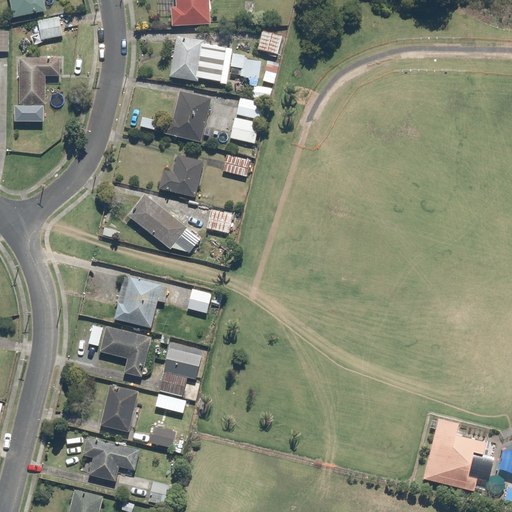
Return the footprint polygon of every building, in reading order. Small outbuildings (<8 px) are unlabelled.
[(13,0),(17,18),(50,12),(48,0),(13,0)] [(154,0),(155,15),(170,15),(170,29),(207,29),(207,0),(154,0)] [(62,17),(39,21),(42,40),(65,36),(62,17)] [(12,32),(0,31),(0,51),(11,52),(12,32)] [(282,37),(261,33),(257,53),(278,58),(282,37)] [(240,67),(229,65),(231,50),(200,46),(201,42),(175,39),(169,81),(195,85),(195,81),(226,86),(228,75),(238,76),(240,67)] [(48,123),(48,106),(49,77),(63,77),(64,58),(50,58),(23,57),(22,105),(18,105),(18,122),(48,123)] [(260,62),(244,60),(242,79),(258,81),(260,62)] [(278,66),(266,63),(263,73),(275,76),(278,66)] [(199,145),(210,103),(178,94),(167,137),(199,145)] [(264,105),(237,100),(234,117),(261,122),(264,105)] [(258,124),(234,119),(230,140),(254,145),(258,124)] [(225,155),(221,173),(245,178),(249,160),(225,155)] [(173,175),(162,173),(157,191),(193,200),(202,164),(177,158),(173,175)] [(186,231),(143,198),(127,220),(170,252),(186,231)] [(232,213),(211,208),(206,230),(227,235),(232,213)] [(235,240),(219,236),(217,247),(232,250),(235,240)] [(210,248),(198,244),(195,255),(207,258),(210,248)] [(171,286),(163,284),(126,276),(117,318),(154,325),(159,300),(168,301),(171,286)] [(213,300),(214,295),(191,289),(186,308),(219,316),(222,302),(213,300)] [(105,327),(96,325),(91,343),(101,345),(105,327)] [(155,337),(109,326),(103,351),(130,358),(127,371),(145,376),(155,337)] [(206,350),(173,342),(166,371),(199,379),(206,350)] [(190,377),(166,372),(162,390),(185,395),(190,377)] [(142,391),(113,384),(103,424),(132,431),(142,391)] [(461,425),(439,419),(423,479),(473,492),(485,443),(458,436),(461,425)] [(158,426),(154,442),(174,447),(178,431),(158,426)] [(143,449),(90,436),(85,455),(96,457),(92,474),(119,481),(122,466),(138,469),(143,449)] [(173,486),(154,481),(149,501),(168,505),(173,486)] [(102,511),(106,496),(77,488),(71,511),(102,511)]
